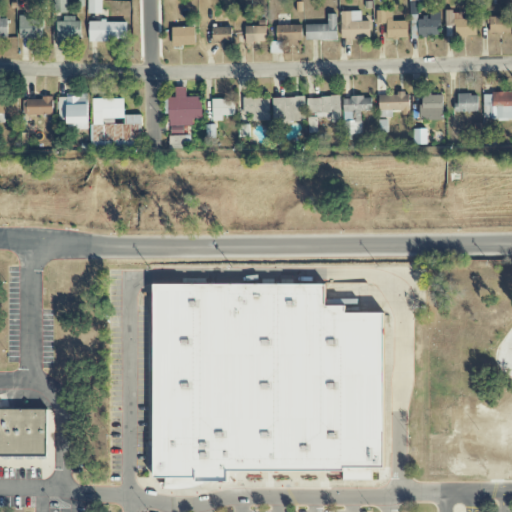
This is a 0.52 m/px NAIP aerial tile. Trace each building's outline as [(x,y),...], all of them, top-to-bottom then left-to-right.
[(67,13),(66,0),(53,0),(54,14),(67,13)] [(440,12),(429,12),(429,18),(417,18),(417,9),(411,9),(411,37),(440,38),(440,12)] [(361,11),(340,12),(341,40),(370,39),(369,21),(361,22),(361,11)] [(387,25),(386,38),(407,39),(407,22),(392,21),(392,11),(376,11),(376,25),(387,25)] [(462,19),(462,12),(445,12),(445,27),(455,26),(455,37),(476,36),(476,19),(462,19)] [(305,25),(306,41),(336,40),(336,14),(327,14),(328,25),(305,25)] [(42,19),(29,19),(28,16),(19,16),(20,40),(43,39),(42,19)] [(509,17),(489,17),(490,34),(510,33),(509,17)] [(80,19),(56,19),(57,48),(67,48),(67,41),(81,41),(80,19)] [(89,41),(127,41),(127,22),(89,22),(89,41)] [(301,25),(273,26),(273,43),(302,42),(301,25)] [(267,43),(266,26),(245,27),(245,43),(267,43)] [(195,46),(194,27),(172,28),(172,47),(195,46)] [(231,27),(212,28),(213,44),(232,43),(231,27)] [(201,97),(186,98),(185,87),(175,88),(175,98),(168,98),(170,134),(183,133),(183,126),(193,126),(193,120),(202,119),(201,97)] [(511,92),(483,93),(484,120),(511,119),(511,92)] [(409,113),(408,94),(378,95),(379,118),(393,117),(393,114),(409,113)] [(478,112),(478,94),(457,95),(458,103),(454,103),(454,112),(478,112)] [(88,130),(87,95),(58,96),(59,122),(67,121),(67,130),(88,130)] [(442,95),(420,95),(420,121),(443,120),(442,95)] [(0,97),(0,106),(0,115),(17,116),(18,97),(0,97)] [(273,122),(305,122),(304,97),(272,98),(273,122)] [(339,97),(306,98),(307,113),(316,113),(316,116),(331,116),(331,122),(340,122),(339,97)] [(342,98),(344,138),(362,137),(361,112),(372,111),(372,97),(342,98)] [(23,99),(23,115),(54,115),(53,98),(23,99)] [(270,121),(269,98),(242,99),(243,115),(252,115),(252,121),(270,121)] [(92,152),(142,151),(141,115),(124,116),(123,99),(91,99),(92,152)] [(235,115),(234,99),(211,100),(212,122),(222,121),(222,116),(235,115)] [(379,133),(388,133),(387,120),(379,121),(379,133)] [(413,130),(414,144),(427,144),(427,129),(413,130)] [(153,284),(153,478),(228,478),(228,472),(343,471),(343,480),(372,480),(372,469),(385,469),(385,314),(346,314),(346,306),(326,306),(326,284),(153,284)] [(0,456),(0,410),(47,410),(47,456),(0,456)]
